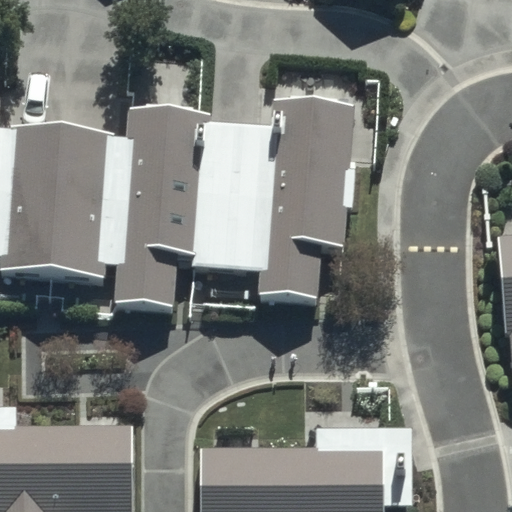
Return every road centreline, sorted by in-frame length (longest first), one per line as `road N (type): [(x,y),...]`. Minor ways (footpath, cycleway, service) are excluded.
road 1 (residential): [(462,130),(375,45),(93,0)]
road 2 (residential): [(442,344),(266,354),(206,367),(175,398),(161,442),(162,511)]
road 3 (residential): [(442,344),(435,197),(446,153),(462,130)]
road 4 (residential): [(472,511),(442,344)]
